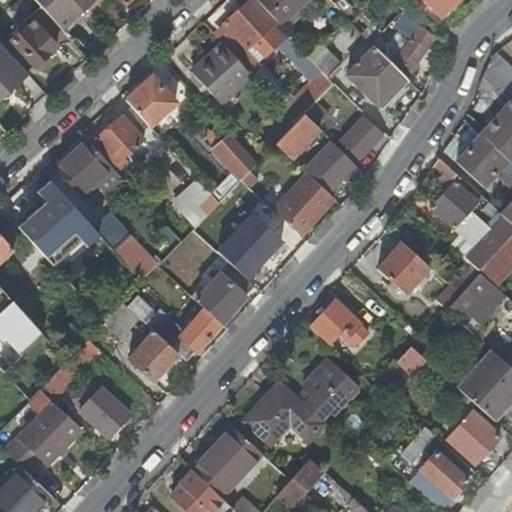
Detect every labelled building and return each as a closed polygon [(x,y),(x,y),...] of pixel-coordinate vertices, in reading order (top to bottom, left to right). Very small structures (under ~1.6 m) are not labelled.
[(34,0),(39,5),(60,28),(89,0),(34,0)] [(255,0),(247,0),(223,24),(245,48),(252,42),(263,54),(286,33),(273,19),(255,0)] [(279,14),(283,19),(295,7),(302,0),(255,0),(273,19),(279,14)] [(429,7),(423,0),(409,0),(422,13),(429,7)] [(423,0),(429,7),(440,18),(459,0),(423,0)] [(33,66),(66,35),(64,33),(60,28),(39,5),(18,23),(22,27),(9,40),(33,66)] [(295,7),(283,19),(285,22),(297,11),(295,7)] [(362,11),(350,22),(370,42),(377,34),(380,31),(362,11)] [(377,34),(389,44),(411,21),(400,11),(380,31),(377,34)] [(415,60),(433,36),(419,25),(393,57),(410,70),(417,62),(415,60)] [(252,42),(245,48),(257,61),(263,54),(252,42)] [(0,90),(23,70),(0,44),(0,90)] [(250,76),(221,44),(190,73),(194,77),(208,93),(219,104),(250,76)] [(376,105),(404,76),(374,46),(373,45),(345,74),(376,105)] [(511,67),(495,53),(482,78),(509,102),(511,104),(511,67)] [(302,113),(331,83),(331,82),(320,70),(281,110),(287,116),(293,123),(301,114),(302,113)] [(511,104),(509,102),(482,78),(480,76),(476,88),(500,109),(479,134),(511,163),(511,104)] [(150,77),(124,100),(131,107),(148,126),(173,102),(150,77)] [(208,93),(194,77),(188,81),(203,97),(208,93)] [(138,134),(148,126),(131,107),(93,140),(115,164),(142,139),(138,134)] [(289,158),(318,128),(302,113),(301,114),(293,123),(273,143),(289,158)] [(293,123),(287,116),(249,156),(255,162),(270,147),(273,143),(293,123)] [(362,117),(353,127),(361,135),(370,124),(362,117)] [(381,134),(370,124),(361,135),(353,127),(342,138),(351,146),(347,150),(358,160),(381,134)] [(212,146),(224,135),(215,127),(204,138),(212,146)] [(228,132),(224,135),(212,146),(211,147),(233,172),(239,179),(248,170),(255,162),(249,156),(228,132)] [(511,191),(511,199),(499,214),(502,217),(511,225),(511,163),(479,134),(455,162),(481,187),(498,168),(502,171),(497,177),(511,191)] [(460,148),(450,139),(442,150),(452,159),(460,148)] [(55,168),(78,194),(93,180),(107,197),(124,181),(86,140),(55,168)] [(311,163),(311,164),(333,185),(341,177),(345,182),(356,171),(329,144),(311,163)] [(480,202),(455,180),(459,177),(437,157),(432,166),(429,169),(448,187),(429,208),(474,250),(466,259),(468,261),(477,270),(478,269),(493,253),(511,233),(511,231),(511,225),(502,217),(490,230),(471,212),(480,202)] [(253,175),(248,170),(239,179),(245,185),(253,175)] [(233,172),(211,195),(217,202),(239,179),(233,172)] [(190,187),(181,175),(172,183),(182,194),(190,187)] [(307,175),(274,211),(282,219),(296,232),(329,195),(307,175)] [(44,200),(16,226),(25,236),(35,247),(42,254),(45,258),(73,233),(85,245),(97,234),(48,180),(37,192),(44,200)] [(274,211),(270,208),(261,217),(273,228),(282,219),(274,211)] [(85,245),(73,233),(45,258),(56,270),(85,245)] [(511,233),(493,253),(478,269),(495,284),(511,265),(511,233)] [(21,262),(22,261),(35,247),(25,236),(14,245),(17,249),(13,253),(21,262)] [(129,237),(113,251),(141,282),(157,266),(129,237)] [(0,257),(10,249),(0,238),(0,257)] [(404,294),(429,267),(401,243),(377,270),(386,278),(381,283),(392,293),(397,288),(404,294)] [(28,268),(42,254),(35,247),(22,261),(28,268)] [(477,270),(468,261),(448,284),(449,285),(457,293),(477,270)] [(192,291),(188,295),(203,309),(218,324),(243,297),(241,295),(250,285),(227,264),(197,296),(192,291)] [(465,320),(492,288),(477,275),(450,307),(465,320)] [(457,293),(449,285),(434,302),(443,308),(457,293)] [(0,334),(17,352),(39,332),(0,289),(0,334)] [(218,324),(203,309),(178,336),(174,333),(136,299),(127,308),(140,320),(153,332),(165,343),(177,354),(184,360),(193,351),(194,350),(218,324)] [(334,300),(308,328),(328,346),(345,327),(353,334),(361,324),(334,300)] [(130,331),(140,320),(127,308),(122,303),(104,321),(118,333),(130,331)] [(42,336),(39,332),(17,352),(21,356),(42,336)] [(151,381),(177,354),(165,343),(153,332),(127,360),(151,381)] [(98,349),(87,339),(66,362),(39,389),(50,399),(98,349)] [(410,377),(425,360),(412,348),(397,364),(410,377)] [(511,368),(490,350),(457,388),(493,420),(511,399),(511,368)] [(333,413),(340,404),(356,387),(325,360),(324,361),(326,363),(305,386),(303,384),(302,386),(307,390),(305,392),(326,412),(329,409),(333,413)] [(149,413),(158,403),(138,386),(129,396),(149,413)] [(318,421),(326,412),(305,392),(297,401),(281,387),(268,401),(265,399),(245,421),(270,444),(289,424),(307,441),(323,424),(318,421)] [(356,387),(340,404),(345,409),(361,392),(356,387)] [(78,410),(106,436),(127,413),(99,388),(78,410)] [(50,399),(39,389),(32,398),(27,402),(41,414),(5,453),(14,462),(24,471),(37,459),(44,465),(81,427),(50,399)] [(445,439),(473,464),(498,436),(470,411),(445,439)] [(231,426),(191,470),(219,496),(260,453),(231,426)] [(418,428),(396,454),(408,464),(430,438),(418,428)] [(464,476),(471,469),(435,437),(428,445),(431,449),(426,455),(429,458),(419,470),(431,480),(427,486),(443,500),(447,495),(450,498),(467,479),(464,476)] [(115,450),(108,444),(104,449),(110,455),(115,450)] [(288,508),(322,471),(309,459),(275,497),(288,508)] [(0,511),(30,511),(48,493),(24,471),(14,462),(5,472),(9,476),(0,486),(0,511)] [(236,511),(219,496),(191,470),(178,485),(207,511),(236,511)] [(351,511),(368,511),(337,484),(328,494),(344,509),(349,505),(353,509),(351,511)]
